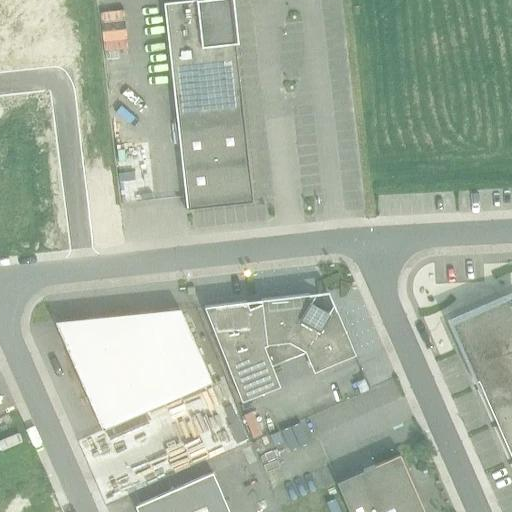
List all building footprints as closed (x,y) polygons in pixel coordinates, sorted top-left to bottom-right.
[(186,0),(163,3),(186,209),(252,202),(239,89),(229,0),(186,0)] [(102,22),(103,31),(122,29),(121,20),(102,22)] [(103,59),(126,56),(123,34),(100,37),(103,59)] [(109,113),(122,114),(123,89),(110,89),(109,113)] [(0,230),(36,226),(25,128),(0,131),(0,230)] [(310,302),(309,293),(260,299),(260,302),(248,307),(245,300),(203,306),(241,400),(279,385),(271,366),(305,352),(313,371),(354,353),(335,308),(327,312),(310,302)] [(511,300),(506,295),(448,321),(474,381),(477,380),(511,459),(511,300)] [(179,308),(135,312),(173,398),(211,381),(179,308)] [(173,398),(135,312),(54,321),(101,429),(173,398)] [(188,407),(191,419),(204,416),(201,404),(188,407)] [(215,458),(235,452),(232,442),(212,448),(215,458)] [(348,511),(424,511),(399,454),(336,481),(348,511)] [(137,511),(229,511),(212,471),(134,505),(137,511)]
